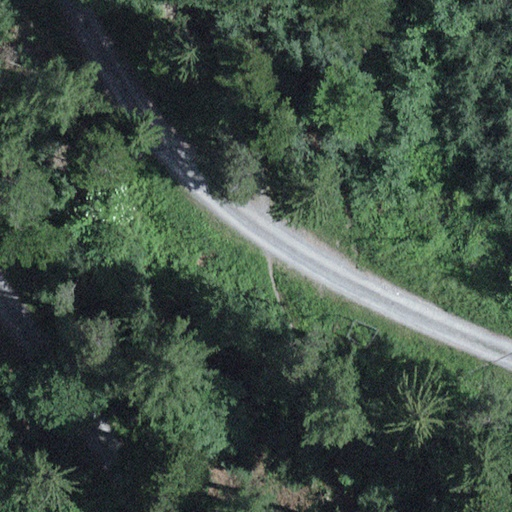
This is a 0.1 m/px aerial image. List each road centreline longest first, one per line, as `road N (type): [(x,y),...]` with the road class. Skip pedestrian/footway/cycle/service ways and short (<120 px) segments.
road 1 (track): [(265,234),(198,184),(72,0)]
road 2 (track): [(0,274),(156,511)]
road 3 (track): [(511,354),(265,234)]
